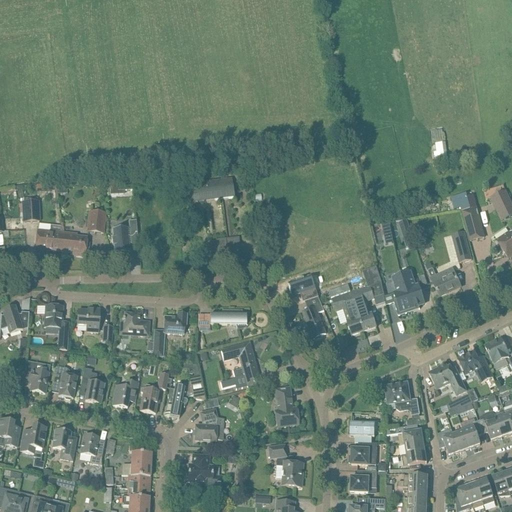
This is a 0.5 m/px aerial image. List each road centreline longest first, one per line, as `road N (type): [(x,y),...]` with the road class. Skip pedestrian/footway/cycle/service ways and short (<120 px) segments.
road 1 (residential): [(0,405),(152,429),(166,449),(165,511)]
road 2 (residential): [(333,382),(316,369),(268,289),(237,276),(200,277)]
road 3 (residential): [(48,281),(58,294),(187,302),(196,298),(200,277)]
road 4 (residential): [(200,277),(48,281)]
road 5 (residential): [(321,511),(333,382)]
road 6 (residential): [(411,342),(421,361),(511,317)]
